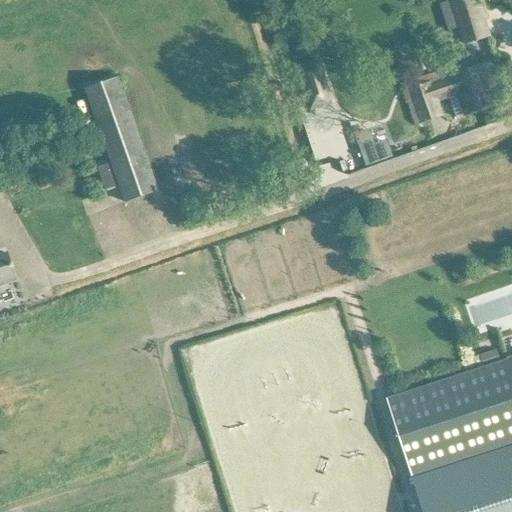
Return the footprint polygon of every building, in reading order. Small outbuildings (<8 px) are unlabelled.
[(481,0),(452,0),(451,1),(464,45),(493,36),(481,0)] [(320,61),(295,70),(309,110),(334,102),(320,61)] [(428,85),(413,90),(423,121),(439,115),(434,101),(452,95),(459,116),(498,103),(486,65),(453,76),(454,77),(429,86),(428,85)] [(118,77),(84,89),(124,202),(158,190),(118,77)] [(389,138),(402,137),(402,114),(388,115),(389,138)] [(369,129),(354,135),(366,167),(381,162),(375,144),(369,129)] [(109,164),(98,168),(106,191),(117,187),(109,164)] [(48,176),(39,180),(42,189),(51,185),(48,176)] [(8,254),(0,256),(0,286),(17,280),(8,254)] [(497,350),(475,357),(479,369),(500,362),(497,350)] [(479,369),(387,399),(423,511),(511,511),(511,357),(507,360),(500,362),(479,369)]
